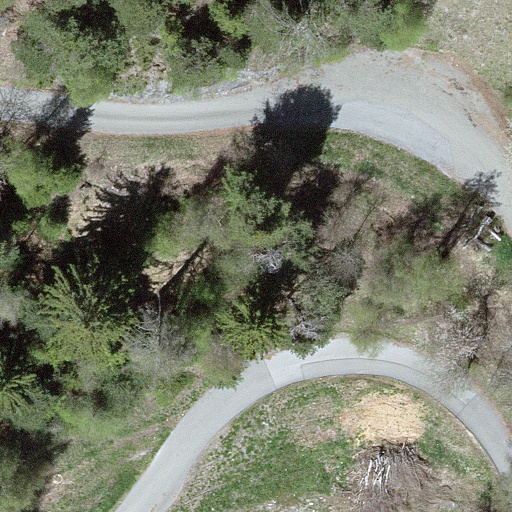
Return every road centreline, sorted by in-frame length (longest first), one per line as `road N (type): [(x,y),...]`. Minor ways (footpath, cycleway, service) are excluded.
road 1 (unclassified): [(511,185),(466,130),(421,107),(334,92),(225,120),(138,124),(0,104)]
road 2 (unclassified): [(123,511),(202,421),(266,377),(338,359),(410,362),(511,465)]
